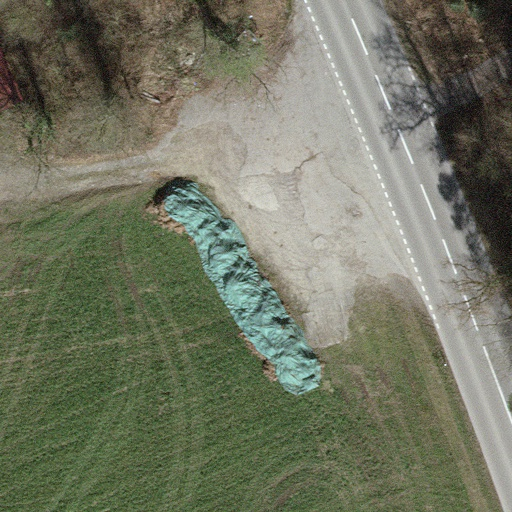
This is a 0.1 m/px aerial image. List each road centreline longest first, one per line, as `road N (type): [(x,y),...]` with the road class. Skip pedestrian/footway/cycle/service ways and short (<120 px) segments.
road 1 (tertiary): [(511,425),(340,0)]
road 2 (track): [(511,75),(400,140)]
